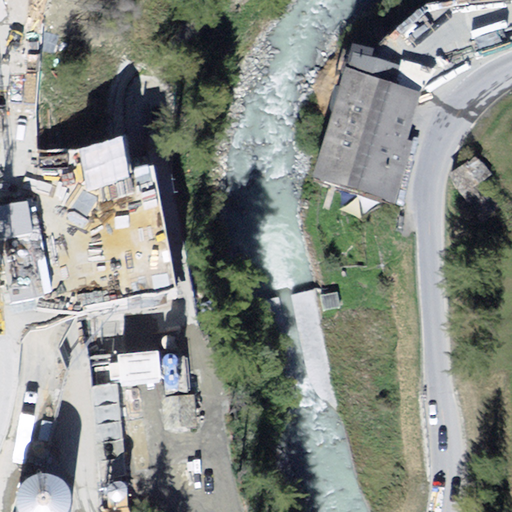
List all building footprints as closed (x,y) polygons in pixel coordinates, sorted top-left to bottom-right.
[(426,102),(342,79),(313,185),(396,208),(426,102)] [(86,174),(129,168),(126,142),(83,147),(86,174)] [(0,226),(3,238),(35,230),(27,196),(0,202),(0,226)] [(37,255),(9,259),(12,278),(10,278),(13,299),(43,295),(37,255)] [(317,293),(298,291),(296,306),(315,308),(317,293)] [(183,352),(165,353),(167,391),(186,389),(183,352)] [(158,354),(119,357),(121,381),(160,377),(158,354)] [(192,397),(166,399),(168,425),(194,423),(192,397)] [(26,469),(27,511),(69,511),(67,467),(26,469)]
